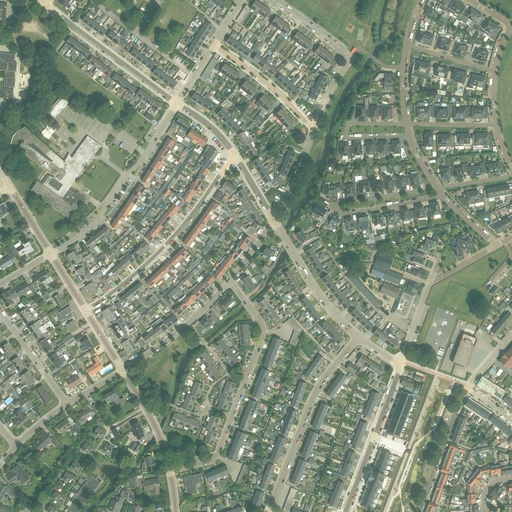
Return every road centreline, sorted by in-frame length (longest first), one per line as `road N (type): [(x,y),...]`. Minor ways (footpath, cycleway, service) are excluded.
road 1 (residential): [(437,188),(334,204),(336,210),(345,215),(444,196)]
road 2 (residential): [(85,310),(158,252),(236,159)]
road 3 (residential): [(50,253),(99,218),(175,103)]
road 4 (residential): [(272,511),(313,396),(358,336)]
road 5 (residential): [(175,103),(45,5)]
road 6 (residential): [(344,511),(400,363)]
road 7 (residential): [(358,336),(328,307),(273,219)]
road 8 (residential): [(230,281),(122,369)]
road 9 (residential): [(406,123),(348,123),(343,135),(409,136)]
road 10 (residential): [(313,129),(213,45)]
road 11 (residential): [(416,511),(468,392)]
